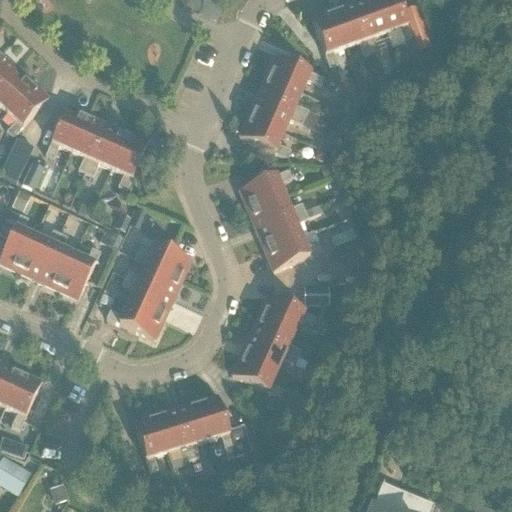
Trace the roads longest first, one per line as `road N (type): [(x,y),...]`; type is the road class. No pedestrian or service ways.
road 1 (residential): [(0,312),(135,372),(198,348),(221,299),(184,171),(199,130)]
road 2 (residential): [(199,130),(69,73),(0,9)]
